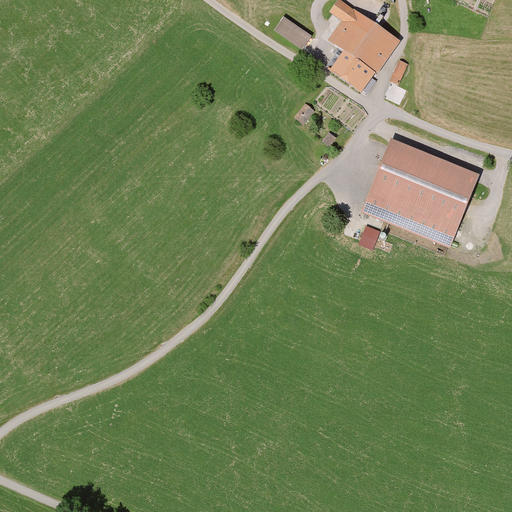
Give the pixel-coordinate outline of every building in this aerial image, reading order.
[(402,42),(339,1),(331,14),(344,22),(330,42),(344,51),(331,71),(366,93),(378,75),(380,76),(402,42)] [(275,32),(303,51),(313,37),(285,19),(275,32)] [(408,66),(400,62),(391,82),(399,86),(408,66)] [(295,117),(304,124),(314,111),(306,104),(295,117)] [(409,145),(415,134),(391,122),(387,131),(399,137),(397,139),(409,145)] [(336,139),(329,134),(323,142),(330,147),(336,139)] [(483,176),(394,139),(363,214),(452,250),(483,176)] [(359,248),(374,254),(382,235),(367,228),(359,248)]
